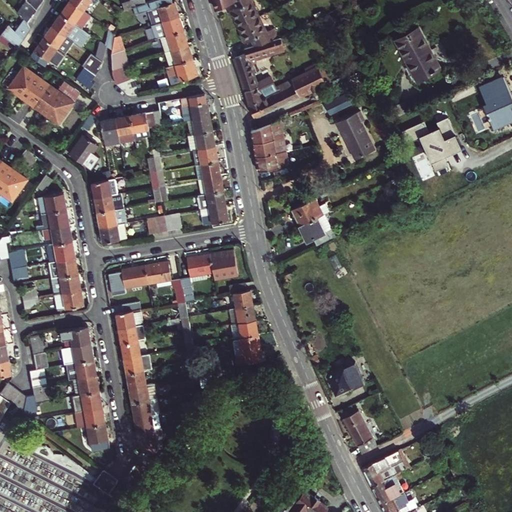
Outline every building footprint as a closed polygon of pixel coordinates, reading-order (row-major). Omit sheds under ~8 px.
[(27,22),(28,23),(28,22),(37,10),(27,0),(26,0),(18,12),(27,22)] [(27,0),(37,10),(43,0),(27,0)] [(84,10),(71,0),(62,13),(79,26),(82,28),(88,20),(81,15),(84,10)] [(91,0),(70,0),(71,0),(84,10),(85,9),(89,4),(91,0)] [(155,0),(147,3),(149,11),(154,25),(180,16),(175,2),(174,2),(169,4),(167,0),(155,0)] [(214,0),(217,9),(232,2),(235,0),(214,0)] [(236,19),(239,26),(261,15),(253,0),(235,0),(232,2),(235,7),(230,11),(234,20),(236,19)] [(341,7),(329,13),(341,36),(350,55),(362,49),(363,49),(345,13),(341,7)] [(71,38),(79,26),(62,13),(53,25),(71,38)] [(341,36),(329,13),(288,33),(296,48),(300,55),(341,36)] [(254,46),(279,38),(275,27),(268,30),(261,15),(239,26),(243,33),(241,34),(245,42),(252,40),(254,46)] [(109,28),(116,33),(119,18),(117,16),(111,23),(113,24),(109,28)] [(161,38),(185,31),(180,16),(154,25),(151,26),(155,40),(161,38)] [(24,40),(31,30),(28,23),(27,22),(18,34),(24,40)] [(24,40),(18,34),(10,25),(2,35),(10,41),(19,47),(24,40)] [(71,38),(53,25),(44,38),(58,48),(65,53),(74,40),(71,38)] [(397,40),(409,63),(432,52),(419,29),(397,40)] [(109,31),(106,45),(108,46),(113,50),(115,37),(116,35),(109,31)] [(166,53),(189,45),(185,31),(161,38),(166,53)] [(296,48),(288,33),(281,37),(285,50),(286,53),(296,48)] [(10,41),(2,35),(0,37),(0,40),(7,45),(10,41)] [(126,49),(122,35),(115,37),(113,50),(112,53),(125,49),(126,49)] [(263,93),(260,86),(252,60),(285,50),(281,37),(279,38),(254,46),(245,49),(246,53),(235,58),(255,118),(326,83),(318,66),(284,82),(263,93)] [(32,56),(52,71),(63,55),(56,51),(58,48),(44,38),(32,56)] [(106,45),(102,42),(97,57),(103,61),(108,46),(106,45)] [(194,59),(189,45),(166,53),(171,66),(176,64),(194,59)] [(125,49),(112,53),(113,69),(126,65),(130,64),(125,49)] [(362,49),(350,55),(349,56),(363,83),(376,76),(362,49)] [(439,66),(432,52),(409,63),(410,64),(418,78),(439,66)] [(97,57),(91,53),(82,65),(85,67),(96,75),(101,68),(100,67),(103,61),(97,57)] [(199,75),(194,59),(176,64),(181,81),(199,75)] [(418,78),(410,64),(405,67),(412,81),(418,78)] [(131,79),(126,65),(113,69),(113,73),(117,84),(131,79)] [(35,105),(50,84),(24,66),(10,87),(35,105)] [(92,81),(96,75),(85,67),(77,79),(91,88),(95,83),(92,81)] [(391,78),(389,72),(378,77),(381,84),(391,78)] [(263,93),(284,82),(281,76),(260,86),(263,93)] [(511,118),(511,99),(502,77),(481,86),(488,102),(485,104),(495,126),(511,118)] [(131,79),(117,84),(129,95),(135,95),(139,94),(134,78),(131,79)] [(82,92),(65,81),(60,88),(76,100),(82,92)] [(75,102),(50,84),(35,105),(60,123),(75,102)] [(357,100),(352,90),(325,103),(331,114),(357,100)] [(185,105),(188,120),(211,115),(209,101),(207,101),(206,93),(181,98),(182,106),(185,105)] [(157,126),(164,124),(161,109),(154,111),(157,126)] [(360,110),(338,121),(356,158),(375,149),(361,121),(365,119),(360,110)] [(131,115),(136,139),(151,136),(149,127),(157,126),(154,111),(131,115)] [(92,114),(83,126),(88,130),(97,118),(92,114)] [(117,117),(122,143),(136,140),(136,139),(131,115),(117,117)] [(211,115),(188,120),(191,134),(214,130),(211,115)] [(425,121),(408,128),(413,139),(420,136),(431,162),(433,161),(436,169),(449,163),(446,155),(462,147),(448,116),(436,122),(438,127),(429,131),(425,121)] [(107,145),(122,143),(117,117),(102,120),(107,145)] [(394,129),(389,119),(381,123),(386,133),(394,129)] [(258,156),(287,150),(284,136),(280,120),(252,130),(258,156)] [(194,149),(217,145),(214,130),(191,134),(194,149)] [(84,134),(70,154),(85,164),(99,144),(84,134)] [(196,164),(202,163),(219,160),(217,145),(194,149),(196,164)] [(290,162),(287,150),(258,156),(260,171),(281,167),(290,162)] [(155,157),(157,171),(163,170),(161,156),(155,157)] [(148,158),(151,172),(157,171),(155,157),(148,158)] [(204,178),(222,174),(219,160),(202,163),(204,178)] [(28,178),(3,161),(0,165),(0,190),(14,200),(28,178)] [(196,164),(199,178),(204,178),(202,163),(196,164)] [(166,184),(163,170),(157,171),(160,185),(166,184)] [(151,172),(153,187),(160,185),(157,171),(151,172)] [(47,174),(38,187),(45,192),(54,179),(47,174)] [(207,192),(224,189),(222,174),(204,178),(207,192)] [(93,182),(96,197),(119,193),(116,178),(93,182)] [(169,199),(166,184),(160,185),(163,200),(169,199)] [(210,207),(227,204),(224,189),(207,192),(210,207)] [(49,212),(68,209),(65,193),(40,198),(43,213),(49,212)] [(99,212),(122,207),(119,193),(96,197),(99,212)] [(317,196),(293,208),(301,225),(319,216),(325,213),(317,196)] [(227,204),(210,207),(211,215),(203,216),(204,224),(230,220),(227,204)] [(128,222),(125,207),(122,207),(99,212),(102,227),(125,223),(128,222)] [(44,229),(52,228),(70,225),(68,209),(49,212),(43,213),(45,224),(38,226),(39,230),(44,229)] [(173,214),(175,229),(183,228),(180,213),(173,214)] [(166,215),(168,230),(175,229),(173,214),(166,215)] [(166,215),(158,217),(160,231),(168,230),(166,215)] [(315,238),(318,244),(336,235),(333,229),(327,232),(319,216),(301,225),(309,241),(315,238)] [(150,233),(160,231),(158,217),(147,219),(150,233)] [(128,238),(125,223),(102,227),(104,242),(128,238)] [(55,244),(73,241),(70,225),(52,228),(44,229),(46,240),(54,238),(55,244)] [(52,261),(58,260),(76,257),(73,241),(55,244),(49,245),(52,261)] [(11,257),(10,252),(8,242),(0,244),(0,255),(2,259),(11,257)] [(27,265),(25,249),(10,252),(11,257),(12,267),(27,265)] [(235,249),(211,254),(214,272),(238,268),(235,249)] [(214,272),(211,254),(188,257),(191,276),(214,272)] [(76,257),(58,260),(61,276),(79,273),(76,257)] [(145,265),(149,283),(172,279),(169,261),(145,265)] [(30,276),(27,265),(12,267),(15,279),(30,276)] [(149,283),(145,265),(122,269),(126,287),(149,283)] [(79,273),(61,276),(64,292),(82,289),(79,273)] [(195,299),(191,276),(182,278),(186,301),(195,299)] [(172,279),(176,303),(178,302),(186,301),(182,278),(172,279)] [(230,285),(231,293),(233,293),(248,290),(247,282),(230,285)] [(25,299),(39,297),(37,287),(23,289),(25,299)] [(85,306),(82,289),(64,292),(56,293),(59,310),(85,306)] [(254,305),(252,290),(248,290),(233,293),(236,308),(254,305)] [(40,306),(39,297),(25,299),(26,308),(40,306)] [(188,316),(186,301),(178,302),(181,317),(182,317),(188,316)] [(120,306),(122,312),(141,309),(140,303),(120,306)] [(233,323),(235,323),(257,319),(254,305),(236,308),(231,309),(233,323)] [(117,313),(119,328),(136,325),(143,323),(141,309),(122,312),(117,313)] [(182,317),(184,332),(191,330),(188,316),(182,317)] [(241,338),(260,334),(257,319),(235,323),(233,323),(236,338),(241,338)] [(139,339),(146,338),(143,323),(136,325),(139,339)] [(119,328),(122,342),(139,339),(136,325),(119,328)] [(73,346),(91,343),(88,326),(62,331),(64,340),(66,339),(68,347),(73,346)] [(194,346),(191,330),(184,332),(187,347),(194,346)] [(31,337),(34,353),(46,351),(43,334),(31,337)] [(262,350),(260,334),(241,338),(241,339),(234,340),(239,364),(266,359),(264,350),(262,350)] [(125,358),(142,355),(139,339),(122,342),(125,358)] [(94,359),(91,343),(73,346),(76,362),(94,359)] [(7,344),(0,345),(0,360),(10,359),(7,344)] [(196,359),(194,346),(187,347),(189,360),(196,359)] [(49,367),(46,351),(34,353),(37,369),(49,367)] [(125,358),(127,372),(144,369),(142,355),(125,358)] [(10,359),(0,360),(0,376),(12,374),(10,359)] [(94,359),(76,362),(71,363),(74,379),(97,375),(94,359)] [(336,395),(361,384),(352,363),(327,375),(336,395)] [(147,384),(144,369),(127,372),(130,387),(147,384)] [(47,374),(32,377),(34,386),(48,384),(47,374)] [(101,391),(97,375),(74,379),(77,395),(101,391)] [(14,387),(9,382),(6,386),(2,383),(0,384),(0,392),(6,397),(14,387)] [(133,402),(158,398),(155,383),(147,384),(130,387),(133,402)] [(51,400),(48,384),(34,386),(35,394),(36,402),(51,400)] [(20,391),(14,387),(6,397),(12,401),(20,391)] [(12,401),(24,410),(27,396),(20,391),(12,401)] [(101,391),(77,395),(80,411),(86,410),(103,407),(101,391)] [(0,420),(12,401),(6,397),(0,392),(0,420)] [(37,408),(36,402),(35,394),(27,396),(30,409),(37,408)] [(133,402),(136,417),(159,413),(160,413),(158,398),(133,402)] [(341,409),(349,425),(364,418),(358,406),(354,408),(352,404),(341,409)] [(86,410),(89,426),(106,423),(103,407),(86,410)] [(195,407),(183,409),(184,418),(187,417),(195,407)] [(138,431),(155,428),(162,427),(159,413),(136,417),(138,431)] [(349,425),(363,453),(379,445),(369,427),(364,418),(349,425)] [(111,447),(106,423),(89,426),(93,450),(111,447)] [(155,428),(138,431),(141,447),(143,447),(144,453),(156,451),(155,444),(158,444),(155,428)] [(400,449),(364,467),(363,467),(372,485),(408,467),(400,449)] [(140,459),(150,467),(155,461),(144,453),(140,459)] [(140,459),(136,464),(146,473),(150,467),(140,459)] [(136,464),(131,470),(142,479),(146,473),(136,464)] [(408,467),(372,485),(382,502),(403,491),(405,491),(399,478),(410,472),(408,467)] [(105,469),(97,480),(112,492),(120,481),(105,469)] [(142,479),(131,470),(127,476),(138,484),(142,479)] [(133,490),(138,484),(127,476),(122,482),(133,490)] [(97,480),(95,483),(110,494),(112,492),(97,480)] [(306,491),(298,503),(310,511),(324,511),(328,507),(320,501),(321,498),(316,495),(315,497),(306,491)] [(382,502),(386,511),(406,511),(410,511),(417,507),(413,498),(408,501),(403,491),(382,502)] [(277,511),(288,511),(291,510),(289,508),(295,500),(289,496),(277,511)]
